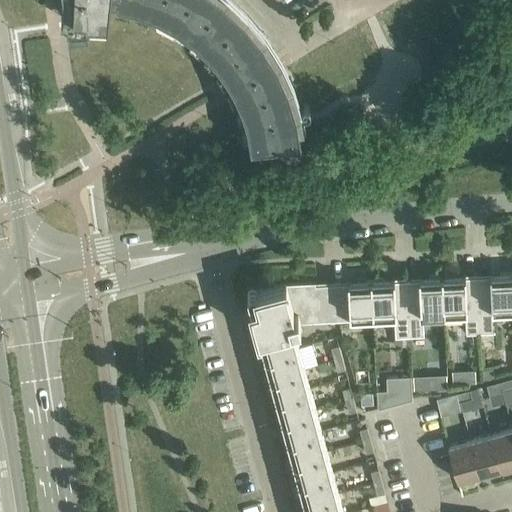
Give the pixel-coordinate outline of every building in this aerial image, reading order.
[(62,0),(61,5),(67,6),(68,13),(89,12),(89,3),(108,4),(108,0),(118,0),(132,3),(149,8),(164,15),(179,24),(193,34),(206,46),(217,59),(227,73),(236,87),(241,100),(245,114),(249,128),(251,143),(301,138),(296,110),(293,96),(288,83),(283,71),(277,60),(269,46),(258,30),(245,15),(231,1),(230,0),(62,0)] [(511,309),(511,271),(490,272),(490,275),(478,276),(480,331),(495,331),(494,311),(511,309)] [(480,331),(478,276),(465,276),(465,274),(442,275),(444,313),(465,312),(466,332),(480,331)] [(444,313),(442,275),(419,276),(419,278),(407,279),(409,335),(424,334),(423,314),(444,313)] [(409,335),(407,279),(394,280),(394,277),(371,278),(373,317),(394,316),(395,335),(409,335)] [(373,317),(371,278),(348,280),(348,282),(336,283),(337,319),(373,317)] [(325,319),(323,283),(315,284),(315,281),(286,282),(286,281),(247,291),(255,320),(259,334),(293,324),(292,322),(300,320),(300,321),(325,319)] [(337,319),(336,283),(323,283),(325,319),(337,319)] [(343,511),(293,324),(259,334),(307,511),(343,511)] [(342,356),(339,344),(331,346),(334,358),(342,356)] [(345,367),(342,356),(334,358),(337,370),(345,367)] [(447,372),(435,372),(436,388),(448,387),(447,372)] [(386,387),(377,388),(378,407),(412,397),(411,373),(386,374),(386,387)] [(511,385),(511,377),(511,376),(499,380),(501,389),(511,385)] [(505,400),(501,389),(499,380),(486,383),(492,404),(505,400)] [(342,388),(345,399),(353,397),(350,386),(342,388)] [(470,388),(457,391),(460,400),(473,397),(470,388)] [(460,400),(457,391),(445,395),(447,403),(460,400)] [(357,409),(353,397),(345,399),(349,411),(357,409)] [(370,437),(367,426),(359,428),(362,440),(370,437)] [(511,463),(511,427),(491,432),(500,467),(511,463)] [(500,467),(491,432),(470,438),(479,472),(500,467)] [(374,449),(370,437),(362,440),(366,451),(374,449)] [(479,472),(470,438),(448,444),(458,479),(459,478),(479,472)] [(382,479),(378,467),(371,470),(374,481),(382,479)] [(385,491),(382,479),(374,481),(377,493),(385,491)]
